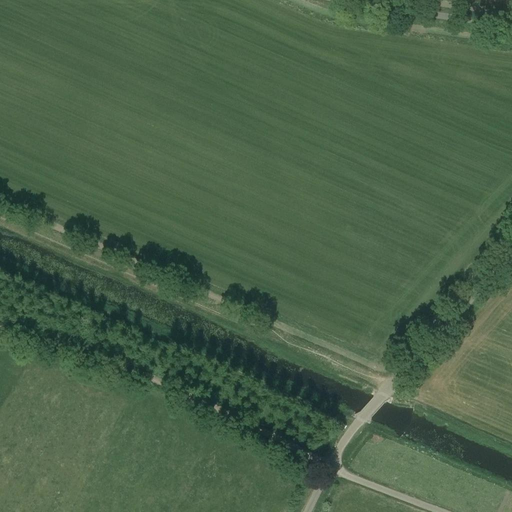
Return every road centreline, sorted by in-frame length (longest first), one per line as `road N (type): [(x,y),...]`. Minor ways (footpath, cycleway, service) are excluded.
road 1 (track): [(329,465),(163,382),(0,322)]
road 2 (unclassified): [(329,465),(511,252)]
road 3 (unclassified): [(511,26),(340,0)]
road 4 (unclassified): [(441,511),(329,465)]
